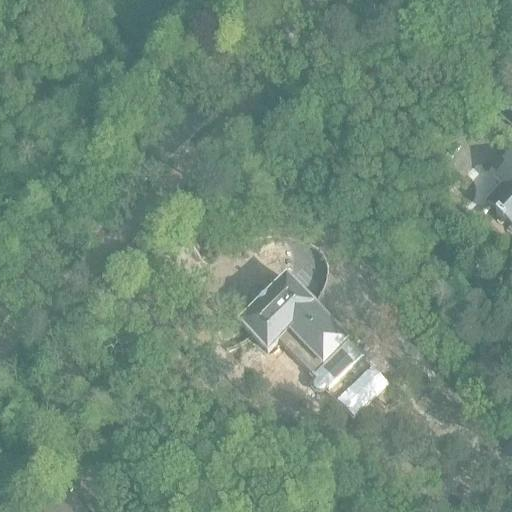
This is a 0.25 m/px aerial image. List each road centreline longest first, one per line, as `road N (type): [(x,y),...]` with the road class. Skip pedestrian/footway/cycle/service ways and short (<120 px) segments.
road 1 (residential): [(313,0),(0,313)]
road 2 (unknown): [(255,0),(0,259)]
